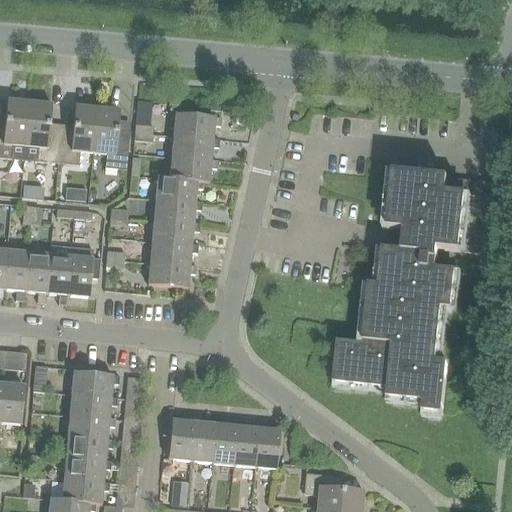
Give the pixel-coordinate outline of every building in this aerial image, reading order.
[(11,148),(24,149),(29,104),(6,102),(4,129),(0,128),(0,160),(10,162),(11,148)] [(29,104),(24,149),(38,151),(36,164),(57,166),(60,134),(48,133),(51,106),(29,104)] [(137,104),(135,127),(148,129),(150,106),(137,104)] [(72,135),(60,134),(57,166),(78,168),(79,154),(92,156),(96,111),(74,108),(72,135)] [(125,172),(128,140),(116,139),(118,113),(96,111),(92,156),(105,157),(104,170),(125,172)] [(174,117),(172,139),(212,142),(213,128),(220,129),(221,121),(174,117)] [(148,129),(135,127),(134,135),(152,137),(152,129),(148,129)] [(152,137),(134,135),(133,143),(151,145),(152,137)] [(212,142),(172,139),(171,160),(210,164),(210,163),(211,149),(218,150),(219,142),(212,142)] [(140,161),(132,160),(130,177),(138,178),(140,161)] [(210,164),(171,160),(169,181),(169,182),(203,184),(203,185),(208,186),(209,171),(216,171),(217,163),(210,163),(210,164)] [(494,185),(484,184),(393,175),(387,231),(389,232),(388,245),(387,252),(382,252),(379,288),(369,287),(363,347),(337,344),(332,385),(387,391),(386,401),(423,405),(422,415),(442,417),(447,365),(436,364),(441,311),(451,312),(455,274),(435,272),(437,252),(487,257),(494,185)] [(138,178),(130,177),(128,195),(136,196),(138,178)] [(169,182),(169,181),(157,180),(155,202),(194,205),(195,191),(202,192),(203,185),(203,184),(169,182)] [(194,205),(155,202),(153,223),(192,226),(193,212),(200,213),(201,205),(194,205)] [(21,226),(29,227),(31,209),(23,209),(21,226)] [(31,209),(29,227),(37,228),(39,210),(31,209)] [(128,213),(110,211),(109,219),(127,221),(128,213)] [(55,220),(73,221),(74,213),(56,212),(55,220)] [(74,213),(73,221),(90,223),(91,215),(74,213)] [(127,221),(109,219),(109,227),(126,228),(127,221)] [(192,226),(153,223),(151,244),(190,248),(190,247),(192,234),(198,234),(199,226),(192,226)] [(190,248),(151,244),(149,266),(188,269),(189,268),(190,255),(196,256),(197,248),(190,247),(190,248)] [(89,281),(98,281),(100,262),(91,261),(92,252),(71,250),(70,259),(69,259),(66,298),(88,300),(89,281)] [(2,292),(16,294),(15,303),(23,304),(24,294),(23,294),(27,255),(5,253),(2,292)] [(124,255),(106,254),(106,262),(123,264),(124,255)] [(23,294),(24,294),(37,296),(36,305),(44,306),(45,296),(44,296),(48,257),(27,255),(23,294)] [(44,296),(45,296),(58,298),(57,307),(65,308),(66,298),(69,259),(48,257),(44,296)] [(123,264),(106,262),(105,270),(123,271),(123,264)] [(188,269),(149,266),(147,288),(187,291),(188,276),(194,277),(195,269),(189,268),(188,269)] [(26,356),(18,355),(16,373),(24,374),(26,356)] [(46,378),(47,370),(35,369),(34,377),(46,378)] [(110,401),(110,400),(111,386),(118,387),(118,379),(72,375),(70,397),(110,401)] [(1,386),(0,397),(0,425),(20,428),(23,388),(8,387),(9,380),(1,379),(0,386),(1,386)] [(144,382),(137,381),(127,380),(126,388),(144,390),(144,382)] [(110,400),(110,401),(70,397),(68,418),(108,422),(108,421),(109,408),(116,408),(117,401),(110,400)] [(124,410),(141,412),(142,404),(125,402),(124,410)] [(193,425),(192,425),(179,423),(179,417),(171,416),(167,462),(189,464),(193,425)] [(108,421),(108,422),(68,418),(67,439),(106,443),(107,429),(114,430),(115,422),(108,421)] [(193,425),(189,464),(210,466),(214,427),(200,425),(201,419),(193,418),(192,425),(193,425)] [(214,427),(210,466),(232,468),(236,429),(235,429),(221,427),(222,421),(214,420),(214,427)] [(236,429),(232,468),(253,470),(257,431),(256,431),(243,429),(243,423),(235,422),(235,429),(236,429)] [(122,431),(140,433),(140,425),(123,423),(122,431)] [(257,431),(253,470),(275,472),(279,433),(264,431),(265,425),(257,424),(256,431),(257,431)] [(106,443),(67,439),(65,461),(104,465),(104,464),(105,451),(112,451),(113,443),(106,443)] [(120,453),(138,454),(138,446),(121,445),(120,453)] [(104,464),(104,465),(65,461),(63,482),(102,486),(102,485),(103,472),(110,473),(111,465),(104,464)] [(118,474),(135,476),(136,468),(119,466),(118,474)] [(336,491),(336,490),(337,479),(305,476),(303,497),(316,498),(315,511),(321,511),(360,511),(362,493),(336,491)] [(102,485),(102,486),(63,482),(61,503),(95,507),(95,508),(100,508),(101,493),(108,494),(109,486),(102,485)] [(173,483),(171,508),(184,509),(186,484),(173,483)] [(34,487),(24,487),(23,499),(33,499),(34,487)] [(116,495),(133,497),(134,489),(117,487),(116,495)] [(47,511),(94,511),(95,508),(95,507),(61,503),(49,502),(47,511)]
